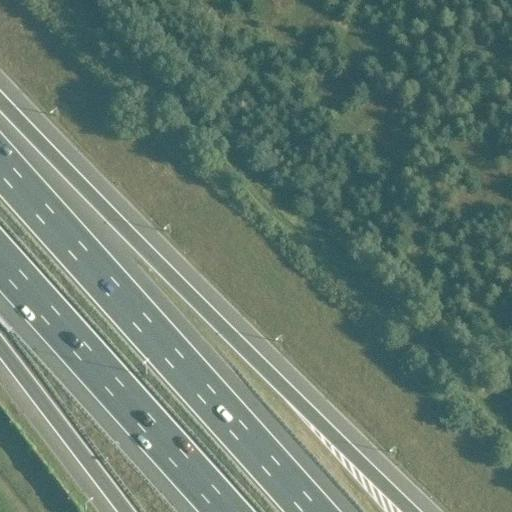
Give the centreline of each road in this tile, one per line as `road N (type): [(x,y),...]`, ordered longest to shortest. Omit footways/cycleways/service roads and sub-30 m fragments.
road 1 (motorway): [(412,511),(0,101)]
road 2 (motorway): [(300,511),(0,178)]
road 3 (motorway): [(0,249),(235,511)]
road 4 (motorway): [(0,349),(126,511)]
